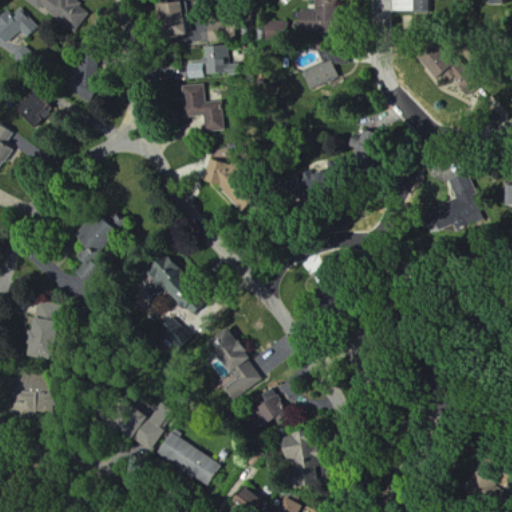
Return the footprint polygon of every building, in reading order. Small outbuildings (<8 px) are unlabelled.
[(95,11),(78,0),(28,0),(45,11),(46,8),(81,32),(95,11)] [(298,32),(336,31),(335,0),(314,0),(315,11),(298,12),(298,32)] [(413,0),(413,11),(428,12),(428,0),(413,0)] [(173,27),(195,23),(191,3),(170,7),(173,27)] [(33,39),(43,27),(24,10),(18,17),(13,12),(0,26),(0,30),(14,43),(25,31),(33,39)] [(269,43),(288,43),(288,23),(269,23),(269,43)] [(242,42),(242,24),(214,25),(215,42),(242,42)] [(210,48),(211,64),(194,64),(195,78),(247,76),(246,64),(234,65),(233,47),(210,48)] [(104,50),(91,49),(88,101),(102,102),(104,50)] [(302,71),(309,91),(338,80),(331,60),(302,71)] [(191,117),(212,116),(213,133),(231,132),(229,102),(212,103),(211,85),(189,87),(191,117)] [(61,109),(46,94),(27,113),(41,128),(61,109)] [(19,151),(12,146),(20,134),(6,126),(0,135),(0,138),(3,140),(0,144),(0,168),(6,172),(19,151)] [(213,172),(253,216),(270,200),(248,176),(252,172),(242,162),(233,170),(225,161),(213,172)] [(344,188),(344,179),(347,178),(346,163),(333,163),(334,173),(323,173),(324,189),(344,188)] [(488,218),(469,170),(451,177),(470,225),(488,218)] [(90,239),(105,255),(128,234),(113,218),(90,239)] [(99,264),(103,257),(91,249),(84,259),(89,263),(81,275),(97,286),(107,269),(99,264)] [(210,312),(198,294),(201,292),(180,261),(162,274),(195,322),(210,312)] [(35,357),(61,361),(70,307),(44,302),(35,357)] [(214,350),(228,372),(248,359),(238,343),(226,350),(222,345),(214,350)] [(238,370),(242,375),(226,388),(237,402),(265,379),(250,360),(238,370)] [(269,426),(291,412),(275,387),(253,400),(269,426)] [(146,417),(130,404),(114,426),(130,438),(146,417)] [(152,418),(138,440),(153,449),(167,428),(152,418)] [(300,469),(308,468),(306,432),(295,433),(296,442),(286,442),(286,460),(300,459),(300,469)] [(157,455),(209,485),(222,463),(170,433),(157,455)] [(317,457),(313,433),(306,435),(310,458),(317,457)] [(247,511),(255,511),(263,500),(240,486),(231,502),(247,511)] [(303,511),(306,505),(288,498),(282,511),(303,511)]
